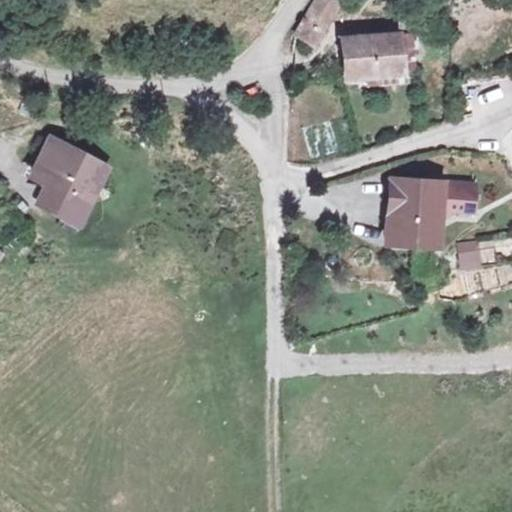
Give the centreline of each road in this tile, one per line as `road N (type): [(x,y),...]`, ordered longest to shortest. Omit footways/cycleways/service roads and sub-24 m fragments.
road 1 (residential): [(511,106),(364,161),(268,179)]
road 2 (residential): [(275,362),(475,365),(511,358)]
road 3 (residential): [(211,91),(143,89),(0,61)]
road 4 (residential): [(275,362),(268,179)]
road 5 (residential): [(268,179),(276,30)]
road 6 (track): [(275,362),(275,511)]
